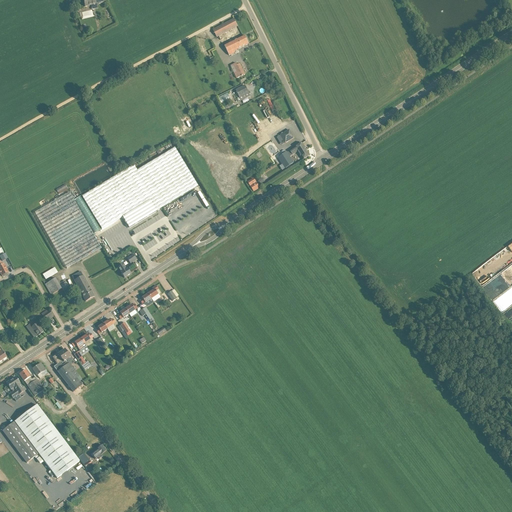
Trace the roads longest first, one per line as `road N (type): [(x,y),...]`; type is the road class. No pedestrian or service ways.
road 1 (track): [(296,192),(511,472)]
road 2 (secondary): [(323,157),(511,34)]
road 3 (unclassified): [(163,511),(36,350)]
road 4 (unclassified): [(323,157),(246,0)]
road 5 (secondary): [(65,330),(185,250)]
